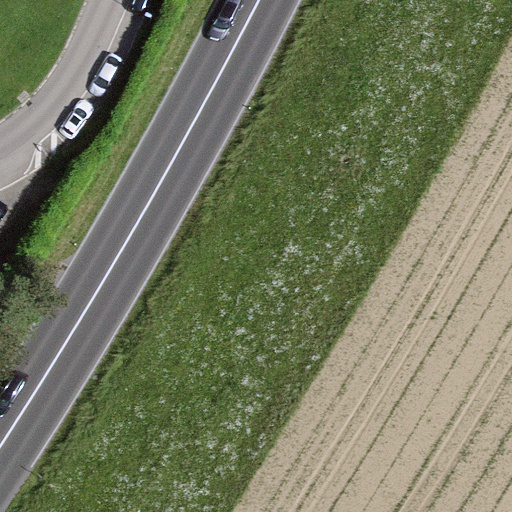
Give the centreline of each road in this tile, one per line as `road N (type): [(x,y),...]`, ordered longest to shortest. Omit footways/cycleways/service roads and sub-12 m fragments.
road 1 (primary): [(273,0),(218,118),(6,440)]
road 2 (residential): [(113,0),(53,124),(0,177)]
